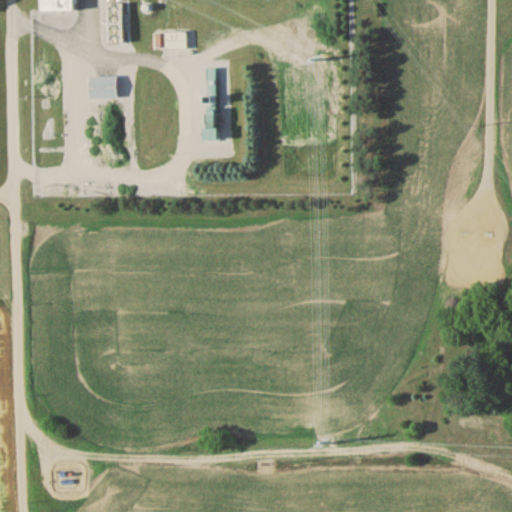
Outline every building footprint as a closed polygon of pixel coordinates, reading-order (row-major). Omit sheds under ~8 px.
[(76,14),(75,0),(42,0),(43,14),(76,14)] [(110,6),(110,45),(126,45),(126,6),(110,6)] [(188,36),(168,36),(168,51),(188,51),(188,36)] [(219,71),(208,71),(209,144),(219,144),(219,71)] [(91,103),(119,103),(119,80),(91,80),(91,103)]
